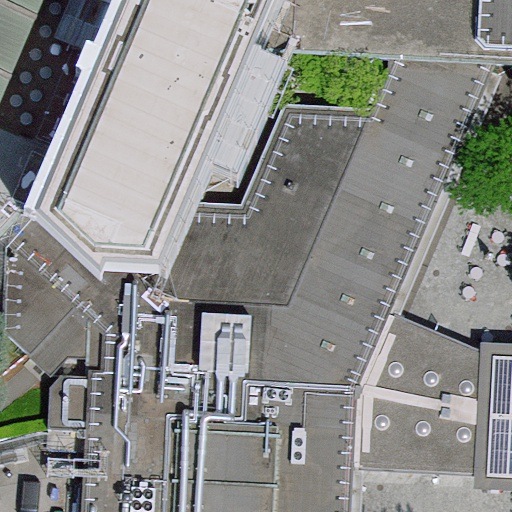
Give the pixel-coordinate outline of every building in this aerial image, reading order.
[(0,0),(0,234),(18,250),(51,249),(142,0),(0,0)] [(142,0),(51,249),(116,316),(182,308),(284,43),(293,20),(271,0),(142,0)] [(511,55),(511,0),(271,0),(293,20),(284,43),(407,51),(476,54),(508,56),(511,55)] [(97,438),(93,511),(354,511),(357,475),(388,476),(480,481),(480,497),(511,498),(511,354),(486,353),(421,329),(396,320),(508,56),(476,54),(407,51),(377,118),(295,112),(254,211),(218,214),(182,308),(116,316),(103,332),(97,438)] [(51,249),(18,250),(7,261),(2,331),(37,366),(54,382),(51,435),(97,438),(103,332),(116,316),(51,249)]
